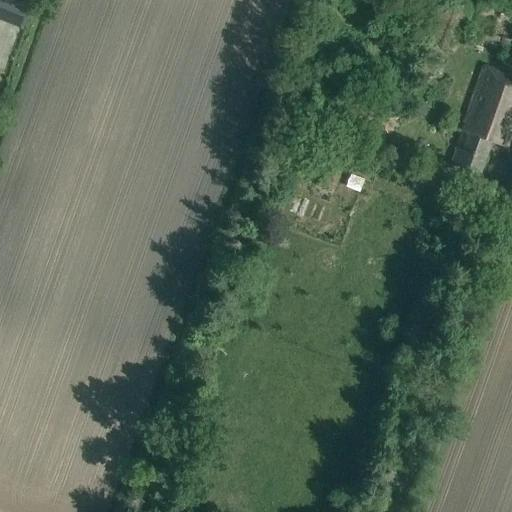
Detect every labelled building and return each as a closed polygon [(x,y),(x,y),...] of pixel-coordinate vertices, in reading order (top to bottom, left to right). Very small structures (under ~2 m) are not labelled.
[(453,53),(469,8),(449,0),(440,0),(425,41),(453,53)] [(511,9),(488,0),(487,0),(473,37),(511,53),(511,51),(511,9)] [(0,21),(21,29),(28,11),(0,1),(0,21)] [(438,77),(443,62),(422,55),(417,70),(438,77)] [(506,149),(511,132),(511,78),(483,67),(458,132),(461,133),(454,150),(456,150),(451,166),(480,175),(491,144),(506,149)] [(337,195),(340,173),(320,170),(317,193),(337,195)]
